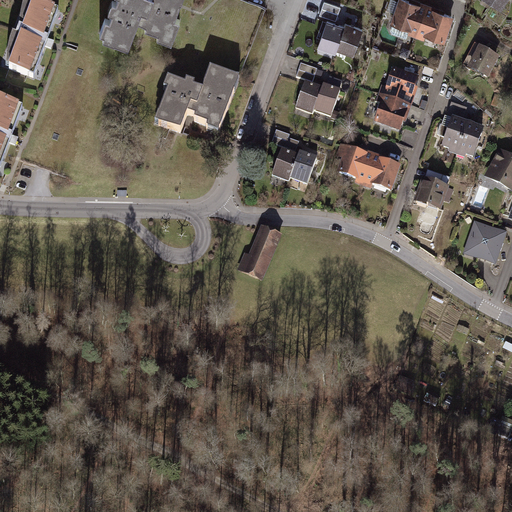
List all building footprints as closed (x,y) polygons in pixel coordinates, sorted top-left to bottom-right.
[(125,0),(108,43),(140,55),(151,28),(161,32),(158,39),(183,48),(194,20),(188,18),(195,0),(125,0)] [(413,0),(413,1),(410,0),(398,0),(390,23),(409,29),(408,34),(424,40),(426,35),(445,42),(455,16),(442,11),(443,9),(431,5),(421,1),(417,0),(413,0)] [(37,1),(10,71),(36,80),(62,11),(37,1)] [(343,7),(325,1),(321,13),(339,19),(343,7)] [(334,21),(328,19),(319,46),(336,52),(337,49),(356,55),(365,27),(354,23),(347,21),(345,25),(334,21)] [(499,56),(477,46),(466,69),(489,79),(499,56)] [(320,71),(301,65),(297,78),(316,84),(320,71)] [(194,127),(224,139),(247,80),(211,67),(203,87),(188,82),(185,89),(174,85),(177,77),(170,75),(163,92),(169,94),(161,115),(155,112),(150,125),(189,140),(194,127)] [(421,77),(392,68),(385,89),(378,87),(373,102),(381,104),(374,123),(401,133),(410,108),(413,99),(421,77)] [(311,84),(304,81),(294,107),(312,114),(313,111),(331,117),(341,91),(329,86),(325,85),(323,89),(311,84)] [(3,98),(0,105),(0,177),(2,178),(28,108),(3,98)] [(461,120),(449,117),(440,149),(474,159),(484,127),(476,125),(461,120)] [(291,136),(277,131),(272,145),(282,148),(292,152),(299,155),(301,151),(296,150),(299,143),(289,139),(291,136)] [(370,154),(342,145),(338,159),(346,162),(342,174),(361,180),(359,187),(377,193),(379,187),(398,193),(406,169),(383,161),(384,158),(379,157),(370,154)] [(292,152),(282,148),(272,177),(290,183),(291,180),(308,186),(319,158),(311,155),(301,151),(299,155),(292,152)] [(511,157),(501,151),(487,176),(511,190),(511,157)] [(452,178),(428,170),(425,179),(448,186),(452,178)] [(425,179),(423,178),(415,202),(442,211),(450,187),(448,186),(425,179)] [(506,234),(476,223),(465,254),(495,264),(506,234)] [(247,254),(239,271),(261,280),(280,235),(263,227),(251,256),(247,254)]
